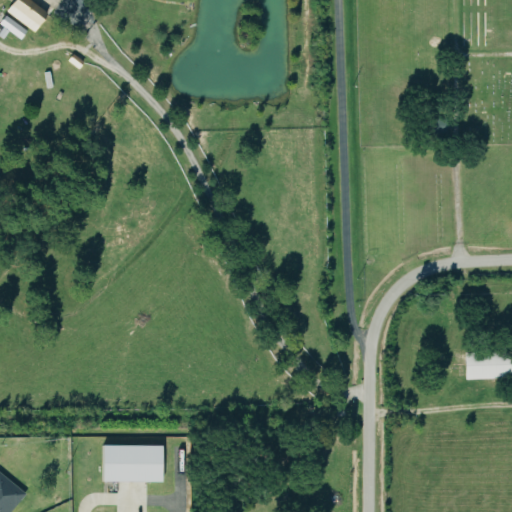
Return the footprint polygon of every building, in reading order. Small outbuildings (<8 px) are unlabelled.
[(44,10),(24,0),(10,0),(3,14),(33,30),(44,10)] [(25,30),(2,16),(0,19),(0,27),(19,39),(25,30)] [(511,349),(465,351),(465,377),(511,375),(511,349)] [(101,444),(161,444),(162,480),(102,481),(101,444)] [(0,511),(7,511),(23,493),(0,474),(0,511)]
